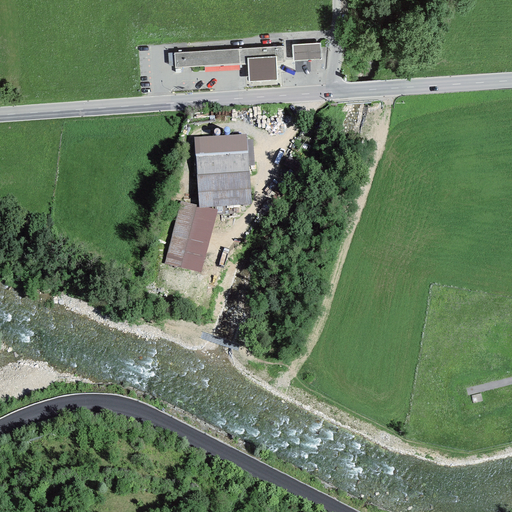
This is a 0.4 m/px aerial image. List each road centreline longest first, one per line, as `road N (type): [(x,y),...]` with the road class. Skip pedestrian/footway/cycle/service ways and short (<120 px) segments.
road 1 (primary): [(0,427),(60,406),(126,407),(339,511)]
road 2 (secondary): [(336,93),(0,117)]
road 3 (track): [(297,390),(389,90)]
road 4 (secondary): [(511,81),(336,93)]
